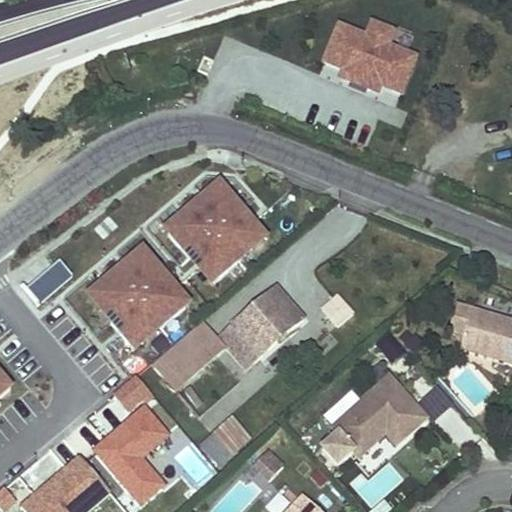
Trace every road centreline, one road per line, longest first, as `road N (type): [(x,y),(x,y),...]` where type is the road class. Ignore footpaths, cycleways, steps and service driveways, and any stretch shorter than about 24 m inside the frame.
road 1 (tertiary): [(511,245),(221,129),(182,128),(144,136),(106,158),(0,235)]
road 2 (residential): [(0,291),(82,397),(0,468)]
road 3 (secondary): [(0,52),(153,0)]
